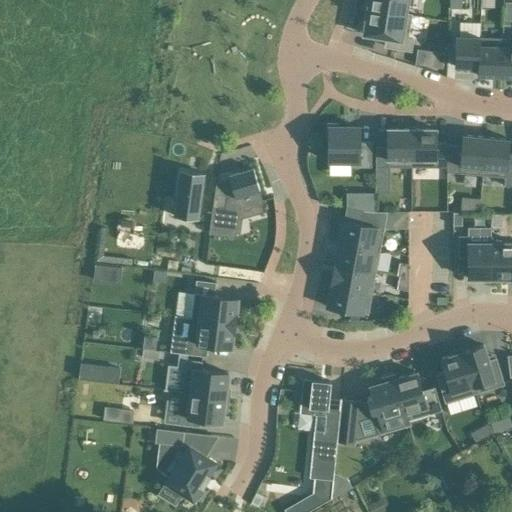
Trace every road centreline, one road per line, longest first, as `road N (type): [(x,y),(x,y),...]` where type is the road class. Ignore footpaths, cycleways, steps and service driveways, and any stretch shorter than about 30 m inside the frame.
road 1 (residential): [(285,337),(307,221),(283,154),(294,124),(292,60)]
road 2 (residential): [(511,313),(479,307),(360,347),(285,337)]
road 3 (residential): [(511,108),(337,61),(292,60)]
road 4 (residential): [(238,491),(256,455),(257,403),(285,337)]
